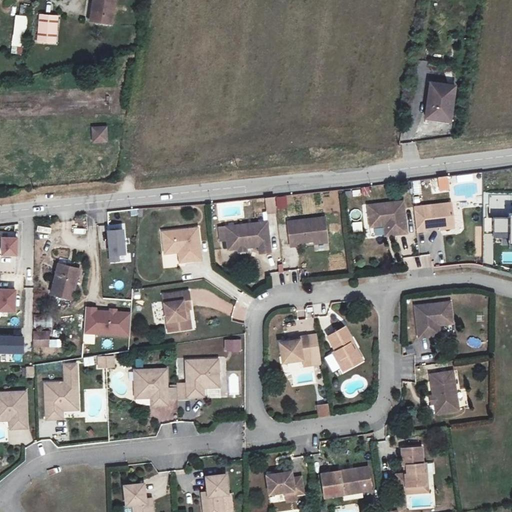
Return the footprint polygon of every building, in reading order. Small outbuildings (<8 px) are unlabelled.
[(117,0),(95,0),(92,21),(113,25),(117,0)] [(26,14),(27,6),(19,5),(18,13),(26,14)] [(60,16),(41,14),(38,42),(57,43),(60,16)] [(11,54),(24,54),(26,16),(13,15),(11,54)] [(454,86),(430,82),(424,119),(435,120),(436,116),(449,118),(454,86)] [(91,143),(107,142),(107,126),(90,126),(91,143)] [(438,191),(449,190),(448,176),(437,177),(438,191)] [(266,205),(267,220),(276,219),(275,204),(266,205)] [(404,210),(369,213),(371,235),(385,233),(390,233),(391,243),(407,241),(404,210)] [(415,215),(417,240),(426,239),(426,237),(441,235),(455,234),(453,211),(415,215)] [(325,226),(287,230),(290,255),(299,254),(298,252),(314,250),(327,249),(325,226)] [(124,229),(106,230),(108,263),(126,262),(124,229)] [(268,230),(226,234),(229,259),(240,258),(241,256),(244,256),(246,257),(260,256),(260,264),(272,263),(268,230)] [(0,251),(0,256),(17,257),(18,238),(1,236),(0,251)] [(199,239),(164,243),(167,264),(180,262),(185,261),(186,271),(202,270),(199,239)] [(59,273),(51,304),(73,309),(81,278),(59,273)] [(0,312),(16,313),(16,289),(0,288),(0,312)] [(192,320),(190,303),(165,307),(171,343),(186,341),(184,331),(187,330),(186,321),(189,320),(192,320)] [(129,337),(129,310),(85,309),(84,336),(129,337)] [(451,313),(415,317),(419,349),(435,347),(434,337),(439,336),(453,334),(451,313)] [(0,354),(24,355),(24,336),(0,336),(0,354)] [(353,352),(344,337),(327,347),(335,362),(340,369),(337,371),(343,382),(362,371),(356,360),(354,361),(350,354),(352,353),(353,352)] [(61,349),(61,339),(32,339),(32,349),(61,349)] [(241,351),(241,339),(223,340),(224,352),(241,351)] [(293,351),(282,353),(285,372),(311,368),(308,346),(300,347),(300,350),(293,351)] [(95,369),(114,368),(114,355),(95,356),(95,369)] [(93,356),(83,357),(83,366),(94,365),(93,356)] [(117,370),(110,371),(110,381),(118,380),(117,370)] [(110,371),(102,371),(102,381),(110,381),(110,371)] [(222,374),(190,375),(191,397),(181,397),(182,413),(191,413),(191,411),(208,410),(207,403),(224,402),(224,397),(223,396),(222,374)] [(171,383),(139,384),(139,407),(140,412),(155,411),(155,420),(172,419),(171,383)] [(459,423),(454,384),(430,386),(433,408),(436,410),(436,413),(434,415),(436,426),(459,423)] [(102,389),(84,390),(84,407),(102,406),(102,389)] [(80,396),(48,397),(49,433),(65,432),(65,424),(65,420),(68,416),(72,416),(74,419),(81,418),(80,396)] [(316,405),(317,417),(329,416),(327,403),(316,405)] [(28,406),(0,407),(0,429),(4,429),(6,427),(10,427),(13,430),(13,434),(14,442),(30,442),(28,406)] [(422,477),(421,460),(401,461),(402,479),(403,479),(406,478),(406,487),(404,487),(404,499),(426,498),(425,485),(423,486),(422,477)] [(340,483),(321,485),(324,508),(351,505),(351,501),(361,500),(358,480),(345,482),(346,484),(341,485),(340,483)] [(275,485),(265,486),(267,504),(284,502),(293,501),(293,505),(303,504),(301,487),(292,489),(291,482),(281,484),(275,485)] [(225,508),(224,488),(204,490),(205,505),(205,509),(199,509),(199,511),(219,511),(219,508),(225,508)] [(140,492),(120,495),(121,511),(147,511),(142,511),(141,508),(140,492)]
